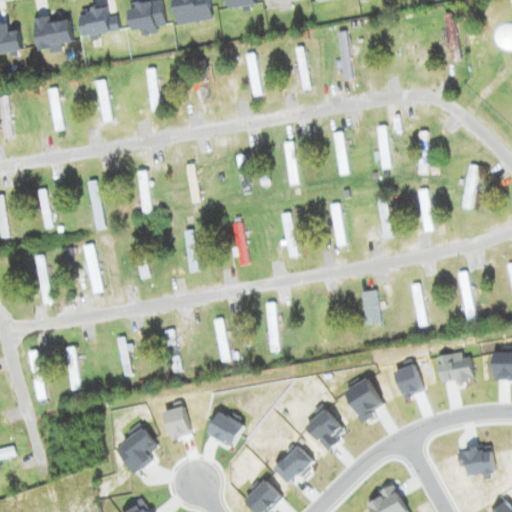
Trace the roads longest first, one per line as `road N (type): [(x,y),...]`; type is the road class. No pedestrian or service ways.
road 1 (residential): [(511,163),(453,109),(413,96),(0,165)]
road 2 (residential): [(5,334),(459,247),(511,228)]
road 3 (residential): [(314,511),(402,433),(453,411),(511,409)]
road 4 (residential): [(0,318),(39,451)]
